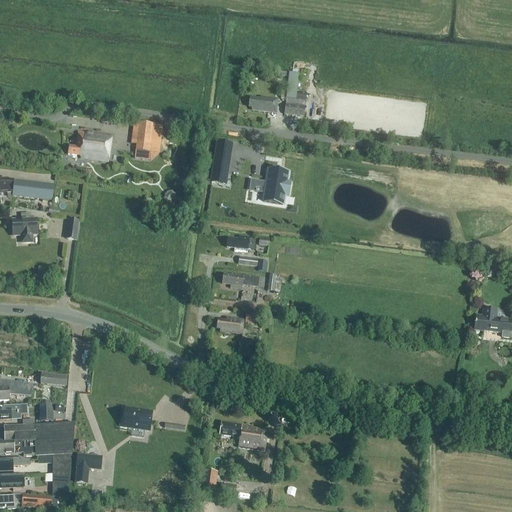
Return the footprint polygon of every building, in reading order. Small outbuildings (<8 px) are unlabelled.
[(306,94),(297,93),(297,90),(302,90),(303,83),(298,83),(298,81),(302,81),(302,76),(289,74),(286,95),(281,95),(280,101),(285,101),(285,99),(286,99),(286,105),(285,105),(284,115),(304,118),(305,108),(304,108),(306,94)] [(275,114),(277,100),(260,99),(260,101),(249,100),(248,108),(252,109),(251,111),(275,114)] [(134,146),(133,152),(151,154),(152,148),(155,125),(137,123),(134,146)] [(108,163),(112,137),(77,133),(76,148),(68,147),(67,156),(80,158),(80,160),(108,163)] [(227,175),(231,145),(218,143),(217,143),(211,182),(225,184),(227,175)] [(269,172),(266,203),(285,205),(286,196),(290,197),(291,183),(288,183),(289,175),(269,172)] [(7,181),(0,181),(0,197),(0,198),(0,195),(13,194),(14,183),(7,183),(7,181)] [(55,187),(44,185),(14,182),(14,183),(13,194),(12,198),(53,202),(55,187)] [(175,196),(172,192),(168,193),(165,196),(164,201),(167,204),(171,203),(174,200),(175,196)] [(13,222),(12,222),(13,237),(21,237),(22,243),(24,244),(26,244),(28,244),(30,243),(32,243),(32,236),(37,236),(36,220),(30,220),(30,216),(21,216),(21,221),(13,221),(13,222)] [(76,241),(78,223),(69,221),(67,240),(76,241)] [(253,253),(255,243),(248,242),(249,239),(239,238),(238,241),(228,240),(227,249),(235,250),(234,253),(247,255),(247,252),(253,253)] [(268,248),(268,240),(259,239),(258,247),(268,248)] [(257,268),(258,261),(239,258),(238,266),(257,268)] [(265,273),(266,263),(258,262),(257,272),(265,273)] [(264,280),(259,279),(232,276),(231,277),(223,276),(222,285),(230,286),(230,290),(241,291),(242,287),(263,290),(264,280)] [(280,294),(282,278),(269,276),(267,292),(280,294)] [(510,339),(511,321),(495,319),(496,311),(482,309),(482,310),(483,310),(482,317),(475,316),(473,331),(483,332),(496,333),(502,334),(502,338),(510,339)] [(256,326),(257,317),(246,316),(245,325),(256,326)] [(241,336),(243,322),(228,320),(228,323),(217,321),(216,330),(220,330),(220,333),(241,336)] [(65,388),(66,378),(41,376),(40,385),(65,388)] [(0,402),(9,402),(9,394),(30,397),(30,401),(41,402),(42,393),(31,392),(32,387),(0,382),(0,402)] [(4,411),(0,410),(0,421),(11,421),(21,421),(20,416),(20,408),(20,406),(4,407),(4,408),(4,411)] [(53,406),(39,406),(40,423),(53,423),(53,406)] [(149,432),(151,414),(126,410),(123,428),(149,432)] [(241,439),(240,448),(264,452),(267,430),(226,424),(221,423),(219,436),(223,437),(241,439)] [(14,455),(23,454),(23,459),(45,457),(45,461),(52,460),(52,464),(71,465),(74,425),(4,428),(4,443),(0,442),(0,455),(5,455),(5,456),(14,456),(14,455)] [(77,457),(76,471),(89,472),(101,472),(102,459),(77,457)] [(26,461),(22,460),(4,461),(4,463),(0,462),(0,473),(12,473),(12,468),(30,468),(30,461),(26,461)] [(70,479),(71,465),(52,464),(52,478),(70,479)] [(235,500),(236,487),(221,485),(220,493),(215,492),(217,473),(205,472),(201,496),(235,500)] [(0,490),(23,489),(23,477),(0,477),(0,490)] [(68,501),(70,479),(52,478),(52,499),(68,501)] [(50,511),(51,499),(13,495),(13,497),(0,497),(0,509),(7,509),(7,511),(16,510),(16,506),(22,505),(21,508),(50,511)]
